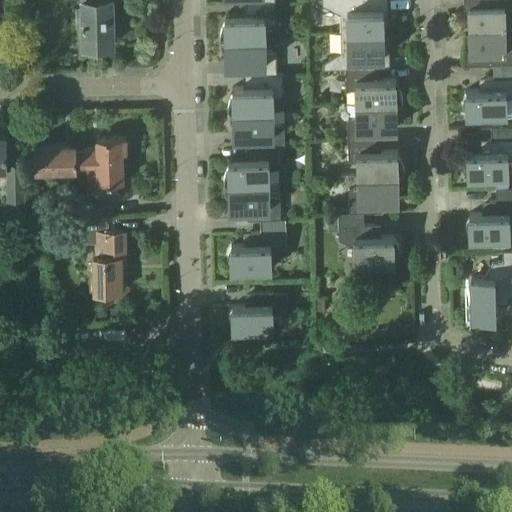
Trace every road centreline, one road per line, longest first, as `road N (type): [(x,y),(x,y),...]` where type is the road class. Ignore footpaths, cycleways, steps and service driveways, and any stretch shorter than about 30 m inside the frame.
road 1 (residential): [(511,357),(434,334),(421,0)]
road 2 (tertiary): [(188,487),(511,501)]
road 3 (tertiary): [(511,467),(189,454)]
road 4 (residential): [(189,334),(178,85)]
road 5 (residential): [(189,334),(0,353)]
road 6 (tertiary): [(189,454),(0,463)]
road 7 (tertiary): [(0,487),(188,487)]
road 8 (residential): [(0,91),(178,85)]
road 9 (residential): [(189,454),(189,334)]
